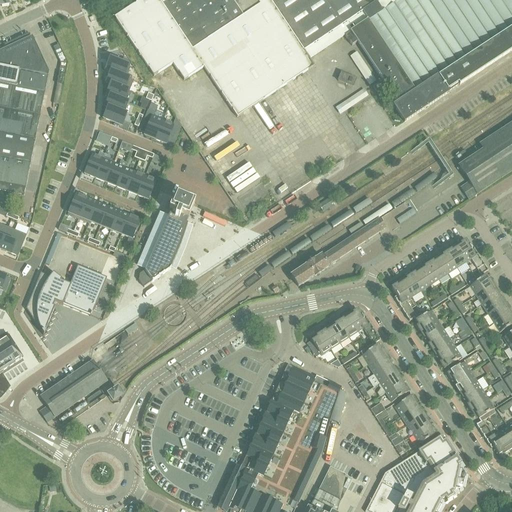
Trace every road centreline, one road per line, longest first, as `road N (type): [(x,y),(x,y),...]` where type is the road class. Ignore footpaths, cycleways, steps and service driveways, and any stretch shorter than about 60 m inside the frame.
road 1 (unclassified): [(6,419),(24,388),(511,61)]
road 2 (tertiary): [(494,479),(365,295)]
road 3 (tertiary): [(116,450),(155,380),(249,316),(275,309)]
road 4 (residential): [(364,412),(347,381),(288,350),(275,309)]
road 5 (residential): [(471,216),(378,268),(365,295)]
road 6 (residential): [(69,180),(27,273),(0,261)]
road 7 (residential): [(71,0),(93,47),(90,122)]
